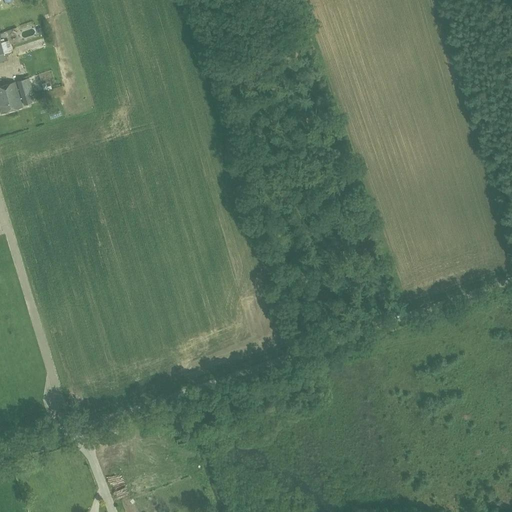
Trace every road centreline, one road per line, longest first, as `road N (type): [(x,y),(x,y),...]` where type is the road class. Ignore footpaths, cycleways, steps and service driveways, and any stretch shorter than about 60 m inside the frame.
road 1 (unclassified): [(0,455),(511,278)]
road 2 (track): [(409,314),(300,0)]
